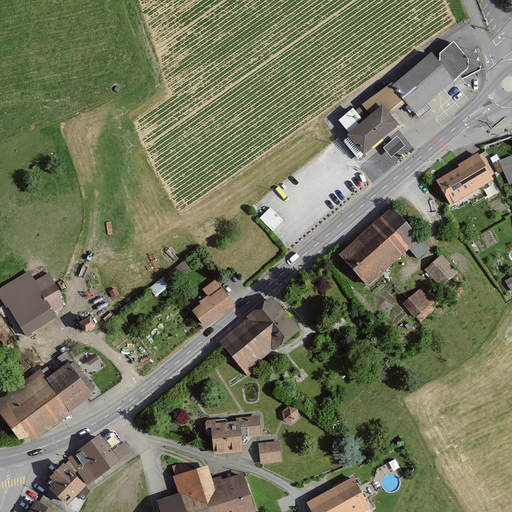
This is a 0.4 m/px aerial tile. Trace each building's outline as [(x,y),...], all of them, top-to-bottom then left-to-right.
[(469,70),(473,66),(456,44),(441,57),(445,61),(441,64),(434,56),(393,88),(408,107),(414,114),(469,70)] [(408,107),(393,88),(391,86),(364,109),(372,119),(386,108),(394,118),(408,107)] [(386,108),(372,119),(361,128),(359,125),(363,122),(355,111),(340,124),(352,140),(346,145),(360,162),(402,128),(394,118),(386,108)] [(405,147),(397,138),(384,149),(391,158),(405,147)] [(478,155),(436,181),(452,207),(494,181),(478,155)] [(509,184),(511,182),(511,155),(499,160),(509,184)] [(394,206),(338,254),(368,287),(412,249),(419,258),(431,248),(394,206)] [(273,231),(285,220),(272,207),(260,217),(273,231)] [(442,254),(426,269),(443,287),(459,272),(442,254)] [(121,256),(92,281),(119,312),(148,288),(121,256)] [(30,271),(0,290),(28,332),(58,312),(56,309),(67,302),(49,274),(37,282),(30,271)] [(157,297),(171,286),(164,278),(150,288),(157,297)] [(216,279),(203,289),(210,297),(193,311),(206,327),(236,303),(216,279)] [(436,301),(423,287),(406,304),(419,317),(436,301)] [(302,329),(274,296),(220,342),(249,375),(302,329)] [(90,316),(80,322),(85,332),(96,326),(90,316)] [(42,368),(0,398),(0,410),(23,442),(34,434),(38,439),(98,395),(72,359),(49,376),(42,368)] [(281,413),(290,427),(302,419),(293,405),(281,413)] [(260,416),(211,420),(213,455),(247,452),(246,435),(261,434),(260,416)] [(113,451),(100,434),(67,459),(88,485),(133,451),(125,441),(113,451)] [(280,441),(260,443),(261,463),(282,461),(280,441)] [(185,461),(172,465),(180,493),(160,499),(163,511),(258,511),(246,473),(218,482),(212,465),(188,472),(185,461)] [(49,476),(55,482),(49,488),(65,505),(86,486),(64,463),(49,476)] [(358,471),(306,503),(311,511),(376,511),(381,509),(358,471)] [(28,511),(55,511),(36,500),(28,511)]
